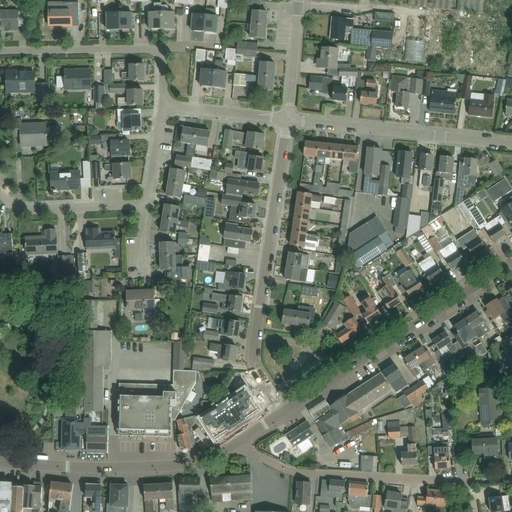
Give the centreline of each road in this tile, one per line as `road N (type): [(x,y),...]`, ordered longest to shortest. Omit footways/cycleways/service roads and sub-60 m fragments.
road 1 (residential): [(282,413),(256,373),(253,351),(288,119)]
road 2 (tertiary): [(282,413),(511,261)]
road 3 (residential): [(475,511),(466,482),(295,473),(251,453),(241,439)]
road 4 (tertiary): [(0,464),(172,467),(211,459),(241,439)]
road 5 (residential): [(511,145),(288,119)]
road 6 (residential): [(165,106),(155,48),(0,51)]
road 7 (residential): [(0,192),(34,207),(144,205)]
road 8 (residential): [(288,119),(165,106)]
